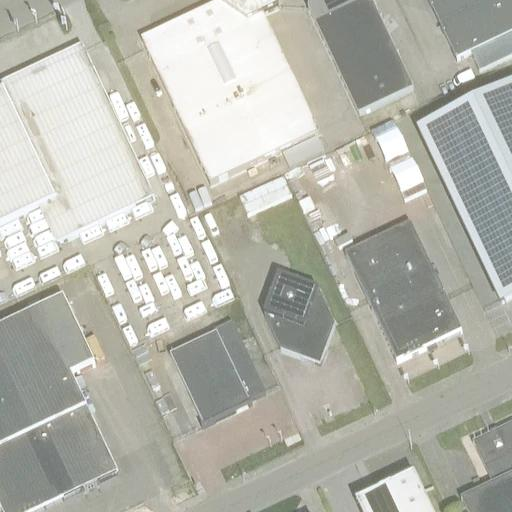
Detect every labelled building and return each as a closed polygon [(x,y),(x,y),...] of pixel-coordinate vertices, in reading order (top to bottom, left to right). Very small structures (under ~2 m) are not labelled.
[(218,0),(218,6),(141,43),(210,188),(319,136),(263,18),(278,11),(278,0),(218,0)] [(308,0),(307,13),(358,119),(413,92),(403,72),(392,60),(398,55),(391,47),(386,36),(385,36),(375,24),(381,19),(374,10),(368,0),(308,0)] [(511,0),(425,0),(456,63),(470,56),(479,74),(511,58),(511,0)] [(84,55),(0,95),(0,230),(44,210),(61,246),(154,202),(84,55)] [(501,306),(511,301),(511,89),(419,134),(501,306)] [(289,179),(247,197),(252,210),(262,206),(263,209),(296,195),(289,179)] [(396,366),(461,335),(409,227),(344,258),(396,366)] [(278,278),(263,318),(280,354),(319,368),(334,329),(319,295),(278,278)] [(42,312),(39,313),(31,317),(0,331),(0,511),(43,511),(117,477),(71,379),(95,368),(63,301),(42,312)] [(28,309),(31,317),(42,312),(38,304),(28,309)] [(250,404),(265,397),(231,326),(213,335),(215,338),(170,360),(203,429),(200,430),(201,432),(252,408),(250,404)] [(511,511),(511,426),(472,445),(492,488),(461,503),(464,511),(511,511)] [(358,511),(429,511),(413,477),(355,505),(358,511)]
